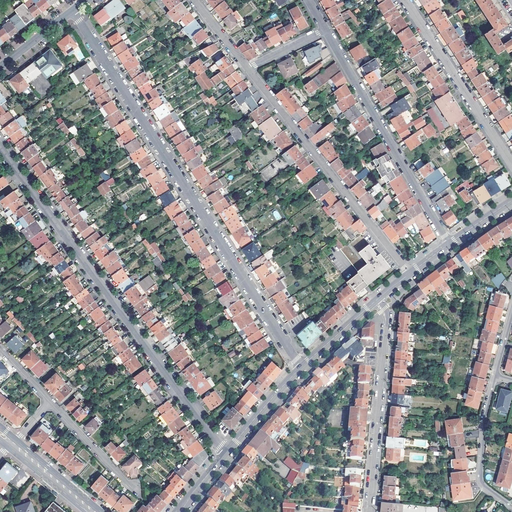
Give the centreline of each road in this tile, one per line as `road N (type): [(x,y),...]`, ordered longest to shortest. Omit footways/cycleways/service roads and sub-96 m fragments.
road 1 (residential): [(71,10),(301,367)]
road 2 (residential): [(225,454),(0,147)]
road 3 (residential): [(247,68),(409,273)]
road 4 (residential): [(324,29),(448,244)]
road 5 (residential): [(369,511),(387,317),(376,300)]
road 6 (residential): [(404,0),(511,164)]
road 7 (residential): [(494,376),(479,478),(511,506)]
road 8 (residential): [(135,486),(50,401)]
